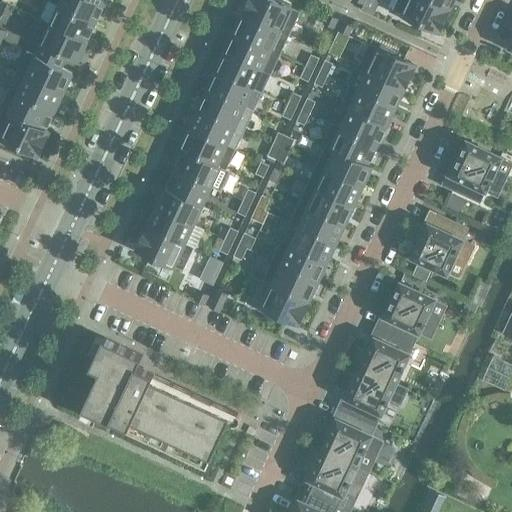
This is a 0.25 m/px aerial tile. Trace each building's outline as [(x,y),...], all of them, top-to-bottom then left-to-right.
[(105,2),(99,0),(50,0),(50,2),(59,6),(59,5),(96,22),(105,2)] [(274,0),(249,0),(243,13),(289,34),(299,11),(289,7),(291,3),(283,0),(277,0),(277,1),(274,0)] [(364,0),(363,3),(361,8),(374,13),(380,0),(364,0)] [(439,31),(449,8),(432,0),(397,0),(393,10),(404,14),(402,18),(414,23),(416,20),(439,31)] [(432,0),(449,8),(453,0),(432,0)] [(59,6),(51,24),(50,24),(87,42),(96,22),(59,5),(59,6)] [(289,34),(243,13),(234,32),(280,54),(289,34)] [(324,23),(333,28),(338,18),(328,14),(324,23)] [(77,62),(87,42),(50,24),(51,24),(42,20),(32,41),(41,45),(36,55),(35,56),(60,68),(61,67),(66,57),(77,62)] [(349,35),(353,25),(343,21),(339,30),(349,35)] [(280,54),(234,32),(225,52),(270,73),(280,54)] [(370,43),(359,66),(404,87),(415,65),(392,54),(394,51),(381,45),(380,48),(370,43)] [(72,72),(61,67),(60,68),(35,56),(36,55),(27,51),(18,71),(63,93),(72,72)] [(270,74),(270,73),(225,52),(216,70),(253,88),(261,70),(270,74)] [(311,54),(306,66),(313,69),(319,58),(311,54)] [(333,63),(325,60),(320,71),(328,75),(333,63)] [(308,81),(313,69),(306,66),(301,77),(308,81)] [(395,107),(404,87),(359,66),(359,67),(367,71),(359,89),(395,107)] [(245,106),(253,88),(216,70),(208,89),(245,106)] [(63,93),(18,71),(9,90),(54,111),(63,93)] [(322,86),(328,75),(320,71),(315,83),(322,86)] [(235,126),(245,106),(208,89),(199,108),(235,126)] [(387,125),(395,107),(359,89),(350,108),(387,125)] [(45,131),(45,130),(54,111),(9,90),(0,109),(0,110),(3,112),(3,111),(45,131)] [(294,92),(288,104),(296,107),(301,96),(294,92)] [(310,113),(315,101),(308,98),(302,109),(310,113)] [(291,119),(296,107),(288,104),(283,115),(291,119)] [(227,144),(235,126),(199,108),(190,128),(235,149),(235,148),(227,144)] [(378,145),(387,125),(350,108),(341,128),(378,145)] [(305,124),(310,113),(302,109),(297,121),(305,124)] [(3,111),(3,112),(0,117),(0,137),(3,138),(1,142),(13,147),(15,144),(28,150),(27,150),(28,151),(28,150),(33,152),(33,153),(34,153),(38,155),(49,132),(45,130),(45,131),(3,111)] [(235,149),(190,128),(180,148),(226,169),(235,149)] [(369,164),(378,145),(341,128),(332,147),(327,144),(326,145),(372,166),(372,165),(369,164)] [(281,147),(286,135),(278,132),(273,143),(281,147)] [(289,151),(294,139),(286,135),(281,147),(289,151)] [(485,190),(501,157),(466,141),(451,174),(458,178),(453,188),(469,196),(474,185),(485,190)] [(276,158),(281,147),(273,143),(268,155),(276,158)] [(362,185),(372,166),(326,145),(317,164),(362,185)] [(284,162),(289,151),(281,147),(276,158),(284,162)] [(225,169),(226,169),(180,148),(183,150),(175,169),(211,186),(220,167),(225,169)] [(261,161),(256,173),(264,176),(269,165),(261,161)] [(362,185),(317,164),(308,184),(353,205),(362,185)] [(282,172),(275,168),(270,179),(277,183),(282,172)] [(202,205),(211,186),(175,169),(165,188),(202,205)] [(344,225),(353,205),(308,184),(298,204),(307,208),(308,207),(344,225)] [(193,224),(202,205),(165,188),(157,207),(193,224)] [(248,189),(243,200),(251,204),(256,193),(248,189)] [(461,210),(467,196),(454,190),(448,204),(461,210)] [(265,210),(270,198),(262,195),(257,206),(265,210)] [(245,215),(251,204),(243,200),(238,212),(245,215)] [(268,212),(265,210),(257,206),(252,217),(263,223),(268,212)] [(185,243),(193,224),(157,207),(148,226),(193,247),(185,243)] [(335,243),(344,225),(308,207),(307,208),(299,225),(291,221),(290,222),(335,243)] [(468,228),(435,213),(430,224),(428,223),(427,226),(424,232),(413,256),(412,257),(444,272),(447,273),(447,272),(454,258),(466,264),(474,245),(462,239),(468,228)] [(327,261),(335,243),(290,222),(282,240),(327,261)] [(193,247),(148,226),(137,249),(160,259),(158,263),(171,269),(172,265),(182,270),(193,247)] [(231,227),(225,238),(233,242),(238,231),(231,227)] [(256,238),(245,233),(239,244),(247,247),(251,249),(256,238)] [(227,253),(233,242),(225,238),(220,250),(227,253)] [(318,281),(327,261),(282,240),(272,260),(318,281)] [(242,259),(247,247),(239,244),(234,255),(242,259)] [(214,281),(225,259),(212,253),(202,275),(214,281)] [(309,301),(318,281),(272,260),(263,279),(309,301)] [(416,265),(412,274),(426,281),(431,271),(416,265)] [(298,323),(309,301),(263,279),(263,280),(272,284),(261,306),(263,307),(261,310),(274,316),(275,312),(298,323)] [(419,332),(435,299),(400,283),(385,316),(392,319),(387,330),(402,337),(407,327),(419,332)] [(195,300),(204,304),(209,295),(199,290),(195,300)] [(219,311),(224,302),(214,297),(210,307),(219,311)] [(511,313),(503,333),(511,337),(511,313)] [(409,354),(397,348),(402,337),(387,330),(382,341),(375,337),(361,367),(395,383),(409,354)] [(143,355),(104,337),(90,366),(100,370),(82,407),(112,421),(113,419),(129,427),(132,421),(211,458),(231,416),(152,379),(154,373),(138,365),(143,355)] [(507,385),(511,374),(511,360),(496,353),(486,375),(507,385)] [(381,413),(395,383),(361,367),(347,397),(354,401),(349,411),(364,419),(369,408),(381,413)] [(357,464),(371,435),(359,429),(364,419),(349,411),(344,422),(337,419),(323,448),(357,464)] [(362,486),(369,470),(357,464),(323,448),(309,478),(311,479),(306,490),(338,505),(327,500),(332,489),(343,494),(349,483),(350,484),(351,481),(362,486)] [(430,489),(420,511),(422,511),(436,511),(444,496),(430,489)] [(335,511),(338,505),(306,490),(301,501),(299,500),(292,511),(335,511)]
